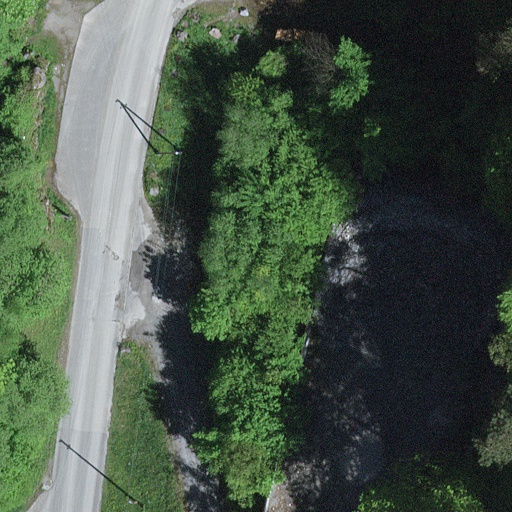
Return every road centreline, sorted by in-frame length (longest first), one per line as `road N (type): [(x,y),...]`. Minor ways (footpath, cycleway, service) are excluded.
road 1 (unclassified): [(151,0),(103,239),(74,511)]
road 2 (track): [(103,239),(240,511)]
